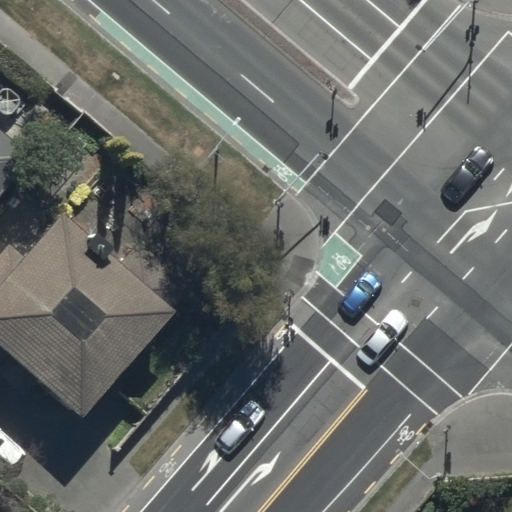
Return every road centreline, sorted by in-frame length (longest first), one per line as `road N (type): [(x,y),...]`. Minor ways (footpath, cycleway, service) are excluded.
road 1 (primary): [(450,255),(149,0)]
road 2 (tertiary): [(450,255),(227,511)]
road 3 (primary): [(363,0),(511,127)]
